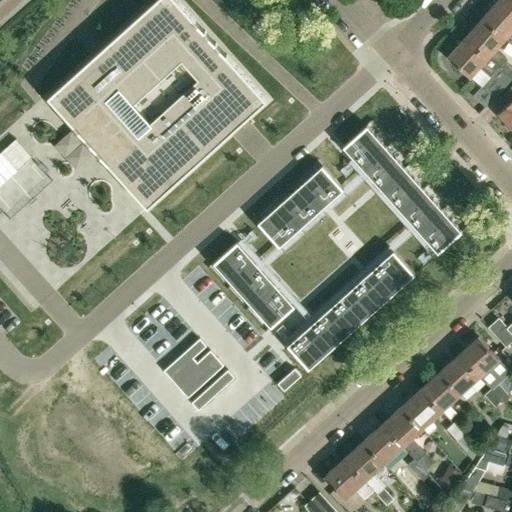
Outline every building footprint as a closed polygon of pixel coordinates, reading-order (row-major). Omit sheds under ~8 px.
[(175,0),(157,0),(48,99),(148,210),(231,134),(248,119),(268,102),(175,0)] [(511,7),(503,0),(497,0),(483,17),(506,37),(511,29),(511,7)] [(496,48),(506,37),(483,17),(466,36),(511,77),(511,65),(504,59),(506,57),(496,48)] [(495,96),(511,77),(466,36),(448,56),(471,76),(480,66),(489,74),(487,77),(489,78),(483,85),(495,96)] [(482,86),(473,96),(485,107),(495,96),(483,85),(482,86)] [(511,126),(511,85),(500,98),(506,105),(498,111),(511,126)] [(345,144),(344,145),(439,252),(462,230),(367,124),(345,144)] [(3,149),(0,152),(0,185),(33,156),(16,138),(3,149)] [(323,164),(258,222),(279,245),(344,188),(323,164)] [(237,241),(214,262),(271,326),(295,305),(237,241)] [(394,249),(288,344),(309,368),(415,273),(394,249)] [(511,340),(511,322),(507,326),(499,317),(488,327),(506,346),(511,340)] [(460,353),(480,375),(499,358),(479,335),(460,353)] [(200,337),(195,341),(202,349),(207,345),(200,337)] [(195,341),(191,345),(198,353),(202,349),(195,341)] [(191,345),(187,349),(193,357),(198,353),(191,345)] [(187,349),(175,359),(186,371),(188,369),(193,365),(197,361),(193,357),(187,349)] [(211,349),(206,353),(219,368),(224,364),(211,349)] [(206,353),(202,357),(215,372),(219,368),(206,353)] [(460,393),(480,375),(460,353),(440,371),(460,393)] [(202,357),(197,361),(210,376),(215,372),(202,357)] [(175,359),(164,369),(175,381),(179,377),(184,373),(186,371),(175,359)] [(197,361),(193,365),(206,380),(210,376),(197,361)] [(193,365),(188,369),(201,384),(206,380),(193,365)] [(295,367),(278,383),(284,390),(301,374),(295,367)] [(186,371),(184,373),(197,388),(201,384),(188,369),(186,371)] [(228,369),(224,373),(230,380),(234,376),(228,369)] [(441,410),(460,393),(440,371),(421,388),(441,410)] [(184,373),(179,377),(192,392),(197,388),(184,373)] [(224,373),(219,377),(226,384),(230,380),(224,373)] [(179,377),(175,381),(182,388),(188,396),(192,392),(179,377)] [(219,377),(215,381),(221,388),(226,384),(219,377)] [(215,381),(210,385),(217,392),(221,388),(215,381)] [(491,387),(502,399),(508,393),(498,381),(491,387)] [(210,385),(206,389),(212,396),(217,392),(210,385)] [(495,405),(502,399),(491,387),(485,393),(495,405)] [(422,428),(441,410),(421,388),(402,405),(422,428)] [(206,389),(201,393),(208,400),(212,396),(206,389)] [(201,393),(197,397),(203,404),(208,400),(201,393)] [(197,397),(192,401),(199,408),(203,404),(197,397)] [(412,437),(422,428),(402,405),(383,423),(403,445),(414,458),(425,470),(434,462),(412,437)] [(453,422),(463,434),(470,428),(459,416),(453,422)] [(457,440),(463,434),(453,422),(446,428),(457,440)] [(383,463),(403,445),(383,423),(363,440),(383,463)] [(501,435),(498,435),(495,445),(494,446),(508,450),(510,445),(511,439),(501,435)] [(373,472),(383,463),(363,440),(344,458),(374,491),(386,504),(393,499),(383,488),(385,486),(373,472)] [(365,499),(374,491),(344,458),(325,475),(346,497),(355,488),(365,499)] [(414,458),(407,465),(419,476),(425,470),(414,458)] [(478,464),(462,486),(472,489),(475,490),(479,481),(487,467),(478,464)] [(496,496),(511,501),(511,489),(499,485),(499,487),(491,484),(488,494),(496,496)] [(458,509),(472,489),(462,486),(460,485),(446,506),(458,509)] [(338,511),(320,491),(305,504),(309,511),(338,511)] [(511,511),(510,511),(511,511),(511,501),(496,496),(488,494),(485,504),(511,511)]
